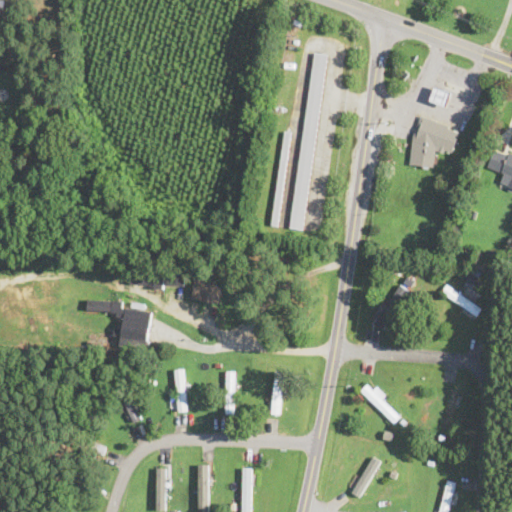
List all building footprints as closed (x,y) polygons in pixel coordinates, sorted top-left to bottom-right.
[(291,227),(304,229),(327,53),(313,51),(291,227)] [(429,100),(447,107),(453,93),(435,85),(429,100)] [(407,162),(434,169),(439,149),(453,153),(460,127),(420,116),(407,162)] [(273,224),(281,225),(290,132),(282,131),(273,224)] [(511,188),(511,151),(495,146),(487,167),(505,173),(501,185),(511,188)] [(130,283),(185,287),(186,272),(131,268),(130,283)] [(192,296),(215,302),(220,279),(197,273),(192,296)] [(442,290),(476,316),(482,308),(448,282),(442,290)] [(386,329),(411,290),(400,283),(375,322),(386,329)] [(125,300),(88,298),(87,309),(124,312),(123,328),(121,328),(120,348),(148,350),(151,309),(125,307),(125,300)] [(174,368),(183,367),(188,410),(179,412),(174,368)] [(226,369),(236,370),(236,413),(227,413),(226,369)] [(274,370),(284,370),(281,414),(271,413),(274,370)] [(116,382),(124,379),(142,418),(134,422),(116,382)] [(361,389),(394,422),(401,415),(368,382),(361,389)] [(461,388),(451,386),(440,426),(449,429),(461,388)] [(64,437),(67,429),(107,446),(104,454),(64,437)] [(379,464),(371,459),(353,490),(360,495),(379,464)] [(198,511),(199,463),(209,463),(210,511),(198,511)] [(157,467),(166,466),(166,510),(157,510),(157,467)] [(243,467),(252,467),(252,511),(244,511),(243,467)] [(439,511),(449,511),(457,480),(447,478),(439,511)]
